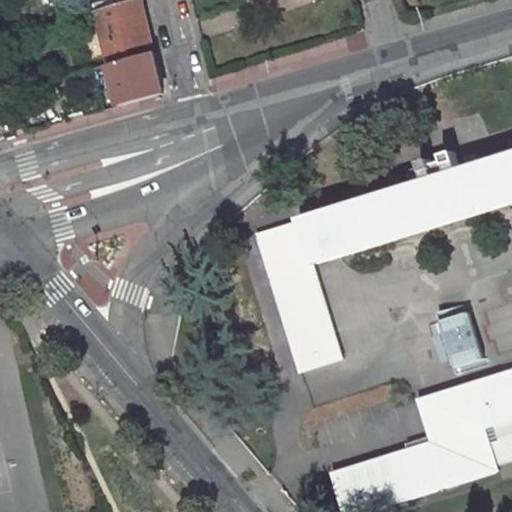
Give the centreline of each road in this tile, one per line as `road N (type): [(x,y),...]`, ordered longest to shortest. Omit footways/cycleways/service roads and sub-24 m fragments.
road 1 (unclassified): [(0,217),(63,226),(189,180),(311,112)]
road 2 (unclassified): [(122,368),(128,291),(150,252),(311,112)]
road 3 (unclassified): [(283,93),(189,146),(0,208)]
road 4 (unclassified): [(196,117),(0,169)]
road 5 (unclassified): [(244,511),(122,368)]
road 6 (unclassified): [(122,368),(0,229)]
road 7 (unclassified): [(511,24),(353,75)]
road 8 (residential): [(168,0),(196,117)]
